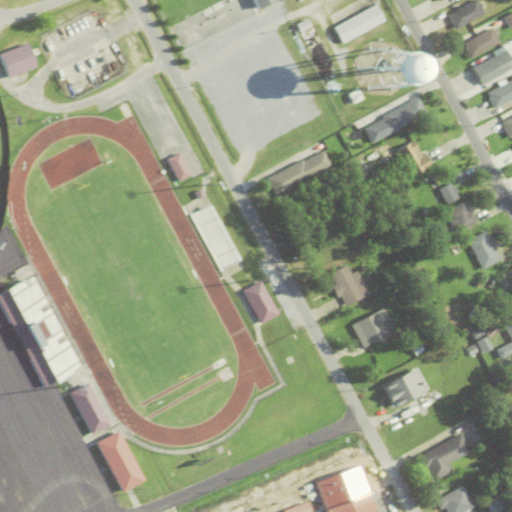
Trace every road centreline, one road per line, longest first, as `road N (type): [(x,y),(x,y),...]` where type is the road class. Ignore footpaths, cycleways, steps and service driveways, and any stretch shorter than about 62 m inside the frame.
road 1 (residential): [(413,511),(133,0)]
road 2 (residential): [(511,207),(401,0)]
